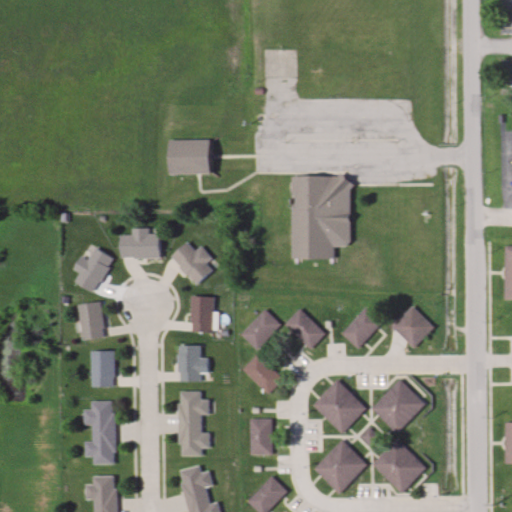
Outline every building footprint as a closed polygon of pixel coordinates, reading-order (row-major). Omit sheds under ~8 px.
[(210,174),(210,140),(169,140),(169,174),(210,174)] [(335,259),(335,247),(351,247),(350,176),(291,176),(292,259),(335,259)] [(132,235),(120,235),(120,259),(161,259),(161,229),(132,229),(132,235)] [(214,270),(209,264),(214,259),(202,246),(196,251),(188,242),(171,257),(196,285),(214,270)] [(79,273),(74,282),(94,294),(114,259),(91,246),(76,271),(79,273)] [(191,333),(214,333),(214,296),(191,296),(191,333)] [(84,341),(106,337),(100,301),(78,305),(84,341)] [(415,348),(435,328),(412,305),(392,325),(415,348)] [(358,348),(382,323),(365,307),(341,331),(358,348)] [(241,333),(257,349),(282,324),(266,308),(241,333)] [(285,323),(311,348),(326,333),(301,308),(285,323)] [(201,373),(209,373),(209,357),(200,357),(200,345),(179,345),(179,381),(201,381),(201,373)] [(115,386),(115,351),(91,351),(91,386),(115,386)] [(267,394),(283,379),(257,352),(242,368),(267,394)] [(425,403),(400,378),(371,407),(397,432),(425,403)] [(342,433),(367,408),(338,379),(313,404),(342,433)] [(179,456),(202,456),(202,448),(210,448),(210,432),(201,432),(201,415),(209,415),(210,399),(201,399),(201,391),(180,391),(179,456)] [(93,464),(115,464),(115,400),(92,400),(92,409),(84,409),(84,425),(92,425),(92,440),(84,440),(84,457),(92,457),(93,464)] [(271,455),(271,418),(249,418),(249,455),(271,455)] [(360,436),(370,426),(379,435),(370,445),(360,436)] [(367,464),(341,439),(313,468),(339,493),(367,464)] [(402,492),(426,467),(397,439),(373,464),(402,492)] [(210,471),(201,472),(200,465),(180,469),(188,511),(220,511),(218,501),(209,503),(206,487),(213,486),(210,471)] [(116,511),(116,475),(92,475),(92,483),(85,483),(85,500),(93,500),(93,511),(116,511)] [(245,501),(256,511),(267,511),(287,492),(271,475),(245,501)]
